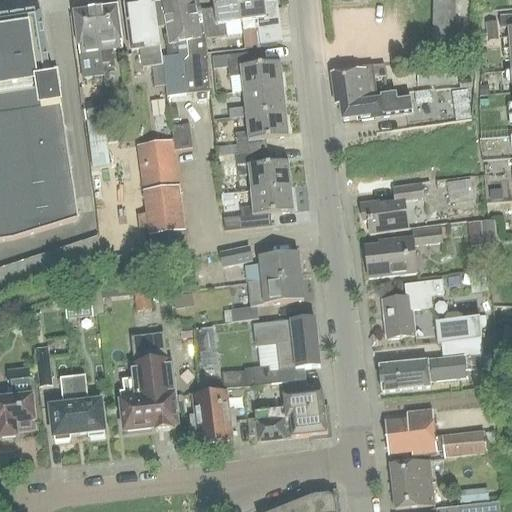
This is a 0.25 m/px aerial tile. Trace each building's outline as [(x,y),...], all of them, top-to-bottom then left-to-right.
[(207,41),(203,13),(203,12),(196,13),(193,0),(183,0),(178,3),(164,0),(160,0),(161,4),(154,5),(157,29),(166,28),(167,37),(163,37),(166,59),(161,60),(165,88),(167,99),(187,96),(187,97),(210,94),(203,42),(207,41)] [(212,0),(214,11),(203,13),(207,41),(227,39),(225,27),(248,24),(245,0),(212,0)] [(245,0),(248,24),(257,23),(260,47),(282,44),(276,2),(264,4),(263,0),(245,0)] [(433,0),(433,45),(455,45),(455,0),(433,0)] [(165,88),(161,60),(157,29),(154,5),(153,5),(153,3),(151,3),(150,2),(149,2),(147,1),(146,1),(145,1),(143,2),(142,2),(141,3),(140,5),(124,7),(130,54),(141,52),(143,70),(151,69),(154,90),(165,88)] [(117,8),(95,11),(102,67),(114,65),(113,53),(123,52),(117,8)] [(73,14),(79,58),(81,73),(101,70),(100,67),(102,67),(95,11),(73,14)] [(56,75),(49,77),(45,51),(40,19),(40,16),(38,17),(38,18),(25,20),(25,19),(23,19),(23,20),(13,21),(13,20),(11,21),(11,22),(0,23),(0,243),(13,242),(79,222),(58,91),(56,75)] [(501,31),(508,30),(509,30),(508,18),(500,19),(501,31)] [(498,41),(497,24),(485,25),(487,42),(498,41)] [(244,52),(258,50),(256,32),(242,33),(244,52)] [(242,95),(284,90),(283,89),(281,90),(279,76),(282,75),(281,65),(257,68),(255,55),(226,59),(229,80),(241,79),(242,95)] [(378,102),(377,98),(374,80),(385,79),(384,66),(356,70),(356,72),(331,76),(336,108),(341,108),(378,102)] [(456,68),(416,69),(417,88),(457,87),(456,68)] [(245,120),(286,115),(286,113),(283,114),(283,107),(285,107),(285,106),(283,106),(281,92),(284,92),(284,90),(242,95),(244,110),(228,112),(229,122),(245,120)] [(454,92),(455,118),(470,117),(469,92),(454,92)] [(396,96),(377,98),(378,102),(341,108),(343,123),(361,121),(361,123),(412,116),(410,101),(397,103),(396,96)] [(110,169),(103,120),(109,119),(107,103),(83,106),(93,171),(110,169)] [(178,121),(176,110),(169,111),(171,122),(178,121)] [(237,157),(263,155),(266,154),(265,142),(289,140),(288,130),(285,130),(284,116),(286,116),(286,115),(245,120),(247,135),(235,136),(237,157)] [(171,129),(173,144),(175,153),(192,151),(189,127),(171,129)] [(145,217),(147,233),(148,239),(150,239),(185,234),(175,153),(173,144),(136,148),(145,217)] [(250,194),(291,190),(291,189),(289,189),(287,175),(290,174),(289,165),(265,167),(263,155),(237,157),(234,158),(236,179),(248,178),(250,194)] [(378,204),(360,207),(363,225),(368,224),(370,238),(408,232),(404,204),(423,201),(421,187),(393,191),(395,204),(378,207),(378,204)] [(240,211),(241,218),(223,221),(225,235),(272,230),(271,217),(294,214),(293,205),(290,205),(289,191),(292,191),(291,190),(250,194),(252,210),(240,211)] [(502,192),(489,193),(490,203),(502,202),(502,192)] [(147,233),(145,217),(137,218),(139,234),(147,233)] [(495,231),(494,224),(494,223),(480,224),(481,232),(495,231)] [(479,224),(467,225),(468,236),(480,235),(479,224)] [(389,247),(365,250),(369,282),(417,276),(414,248),(440,245),(438,230),(411,233),(412,241),(389,243),(389,247)] [(495,231),(481,232),(482,240),(496,239),(495,231)] [(185,234),(150,239),(151,250),(187,246),(185,234)] [(89,270),(102,265),(98,239),(81,245),(89,270)] [(496,239),(482,240),(482,248),(496,247),(496,239)] [(89,270),(81,245),(67,249),(75,274),(89,270)] [(483,256),(497,255),(496,247),(482,248),(483,256)] [(75,274),(67,249),(54,254),(62,278),(75,274)] [(249,250),(221,256),(223,270),(252,264),(249,250)] [(62,278),(54,254),(41,258),(49,282),(62,278)] [(248,286),(301,280),(298,256),(259,261),(260,269),(246,270),(248,286)] [(49,282),(41,258),(28,262),(36,287),(49,282)] [(36,287),(28,262),(14,266),(22,291),(36,287)] [(22,291),(14,266),(1,271),(9,295),(22,291)] [(0,298),(9,295),(1,271),(0,271),(0,298)] [(194,272),(178,274),(180,287),(195,285),(194,272)] [(459,279),(447,280),(448,290),(461,288),(459,279)] [(303,304),(301,280),(248,286),(250,310),(257,309),(303,304)] [(387,343),(416,339),(413,313),(433,311),(432,298),(445,296),(443,283),(404,288),(405,300),(382,302),(387,343)] [(134,291),(136,314),(151,313),(149,289),(134,291)] [(64,296),(66,321),(92,318),(92,317),(103,316),(101,292),(64,296)] [(232,325),(253,323),(259,322),(257,309),(250,310),(231,313),(232,325)] [(479,318),(435,323),(438,347),(445,346),(482,341),(480,330),(479,318)] [(295,372),(320,369),(315,321),(253,328),(254,338),(255,350),(276,347),(279,373),(295,371),(295,372)] [(164,337),(142,340),(132,341),(135,366),(132,366),(134,382),(123,383),(124,394),(120,394),(124,434),(152,431),(152,434),(177,431),(178,430),(174,396),(170,364),(166,364),(164,337)] [(482,341),(445,346),(447,362),(484,358),(482,341)] [(39,390),(53,389),(49,350),(35,351),(39,390)] [(497,357),(484,358),(447,362),(429,364),(378,369),(380,385),(381,395),(425,391),(424,385),(465,381),(464,373),(499,369),(497,357)] [(35,430),(29,382),(28,370),(6,373),(8,385),(12,384),(13,401),(0,402),(0,438),(16,437),(16,432),(35,430)] [(244,372),(245,374),(246,390),(272,387),(270,370),(244,372)] [(224,392),(246,390),(245,374),(222,376),(223,385),(224,392)] [(85,379),(72,380),(78,439),(88,438),(88,441),(105,439),(105,436),(102,403),(88,405),(85,379)] [(71,440),(78,439),(72,380),(60,381),(63,408),(50,409),(53,442),(54,442),(55,444),(71,442),(71,440)] [(328,437),(323,393),(283,398),(284,411),(254,414),(255,421),(247,422),(249,439),(257,438),(258,446),(287,443),(287,442),(328,437)] [(215,434),(216,444),(233,442),(231,425),(236,424),(235,413),(229,413),(227,394),(209,396),(215,434)] [(209,396),(202,397),(192,398),(195,418),(190,418),(191,430),(196,429),(198,446),(216,444),(215,434),(209,396)] [(433,413),(407,416),(407,422),(386,424),(390,458),(412,455),(412,458),(437,455),(433,413)] [(484,434),(441,439),(444,461),(487,456),(486,446),(484,435),(484,434)] [(493,434),(484,435),(486,446),(494,445),(493,434)] [(488,456),(483,462),(500,473),(502,469),(501,454),(499,453),(488,456)] [(429,464),(391,468),(390,468),(395,511),(434,507),(429,464)] [(487,491),(459,493),(460,507),(489,504),(487,491)] [(336,511),(335,501),(329,497),(312,498),(303,502),(279,511),(336,511)]
